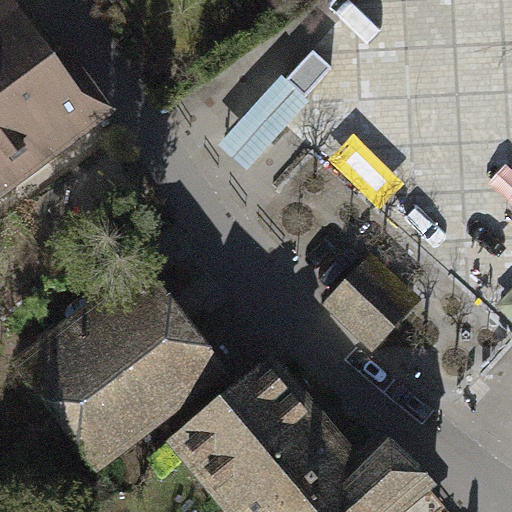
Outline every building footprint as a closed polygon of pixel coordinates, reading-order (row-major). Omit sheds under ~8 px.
[(58,69),(11,6),(0,14),(0,187),(107,109),(71,59),(58,69)] [(321,69),(303,52),(279,78),(296,95),(321,69)] [(367,263),(328,304),(374,348),(413,306),(367,263)] [(191,408),(221,368),(140,266),(12,369),(95,480),(191,408)] [(356,459),(273,360),(164,448),(217,511),(442,511),(446,509),(433,495),(436,492),(380,438),(356,459)]
